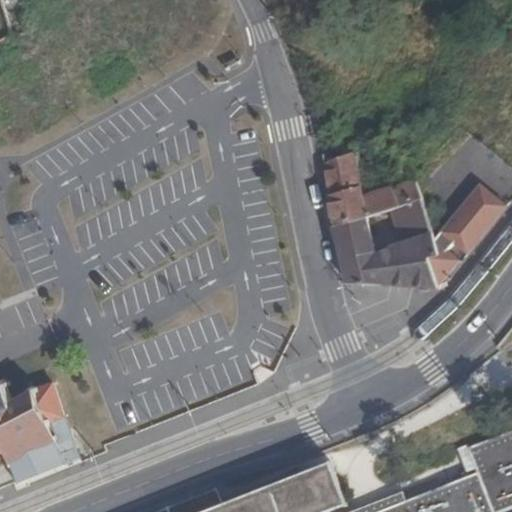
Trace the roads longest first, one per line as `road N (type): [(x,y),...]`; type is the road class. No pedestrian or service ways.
road 1 (residential): [(364,404),(328,304),(278,74),(248,0)]
road 2 (unclassified): [(79,511),(364,404)]
road 3 (unclassified): [(364,404),(447,356),(511,284)]
